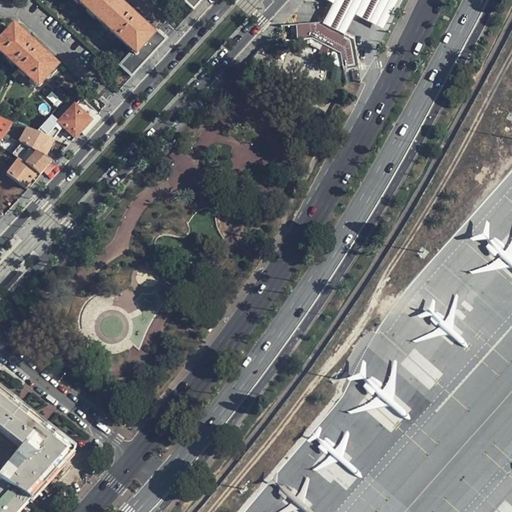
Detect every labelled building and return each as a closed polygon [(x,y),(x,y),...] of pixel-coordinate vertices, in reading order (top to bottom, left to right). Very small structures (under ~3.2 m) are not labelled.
[(120,66),(132,77),(166,40),(157,32),(151,37),(140,27),(142,25),(136,18),(133,21),(109,0),(71,0),(131,54),(120,66)] [(181,0),(193,10),(202,0),(181,0)] [(332,4),(321,22),(344,34),(354,15),(383,30),(397,0),(325,0),(325,1),(332,4)] [(339,54),(343,70),(358,68),(354,40),(344,34),(321,22),(295,25),(297,40),(312,39),(339,54)] [(51,73),(32,56),(35,52),(29,46),(26,49),(8,33),(0,41),(0,58),(34,90),(51,73)] [(95,116),(80,102),(58,126),(74,140),(78,135),(95,116)] [(51,119),(35,135),(45,140),(58,126),(51,119)] [(26,132),(18,146),(43,159),(56,145),(45,140),(35,135),(26,132)] [(43,159),(18,146),(12,156),(18,161),(39,179),(53,164),(43,159)] [(18,161),(3,176),(23,192),(28,187),(32,183),(34,185),(39,179),(18,161)] [(0,481),(2,482),(31,499),(32,500),(75,454),(56,439),(32,421),(0,396),(0,481)] [(0,511),(19,511),(31,499),(2,482),(0,483),(0,511)]
